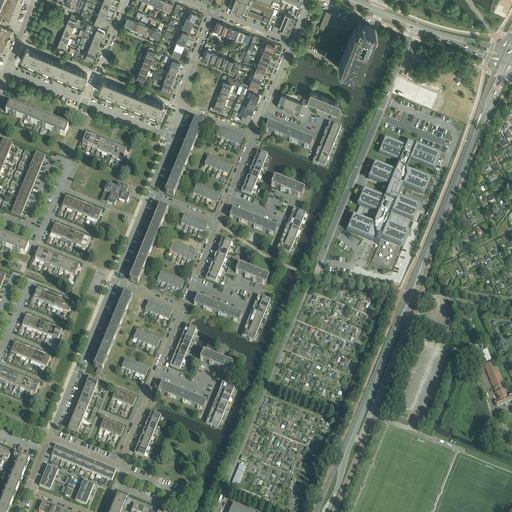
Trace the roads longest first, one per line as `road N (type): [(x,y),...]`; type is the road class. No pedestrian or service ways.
road 1 (residential): [(415,27),(319,260)]
road 2 (residential): [(49,436),(113,281)]
road 3 (residential): [(25,227),(40,233),(48,216),(70,162),(54,156),(33,208)]
road 4 (unclassified): [(350,440),(360,439),(411,315)]
road 5 (residential): [(0,311),(14,275),(30,281),(1,351)]
road 6 (secondary): [(429,246),(473,133)]
